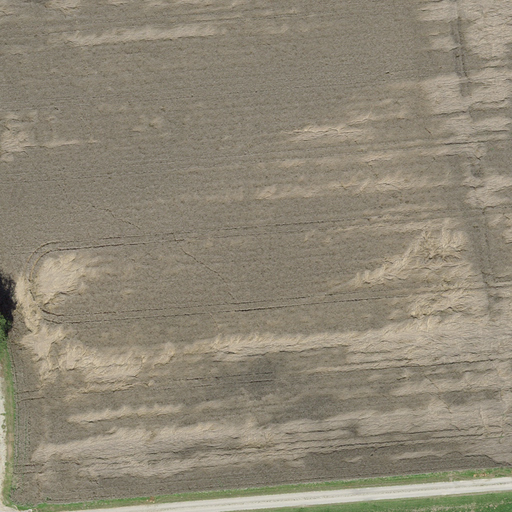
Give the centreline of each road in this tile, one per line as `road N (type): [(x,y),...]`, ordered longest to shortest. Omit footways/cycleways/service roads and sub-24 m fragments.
road 1 (track): [(511,460),(453,0)]
road 2 (track): [(511,491),(209,511)]
